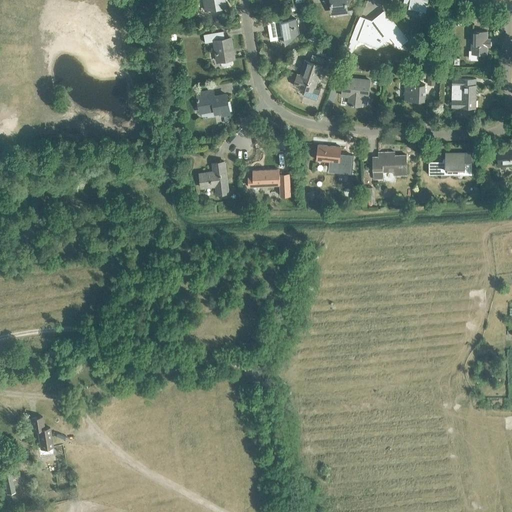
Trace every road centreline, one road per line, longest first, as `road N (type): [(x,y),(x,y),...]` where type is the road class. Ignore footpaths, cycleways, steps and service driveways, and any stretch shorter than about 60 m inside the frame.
road 1 (track): [(288,511),(255,373),(217,361),(158,367),(120,339),(79,329),(0,337)]
road 2 (residential): [(510,127),(365,131),(289,115),(266,97),(247,0)]
road 3 (track): [(221,511),(144,471),(66,400),(0,390)]
road 4 (residential): [(510,127),(511,0)]
